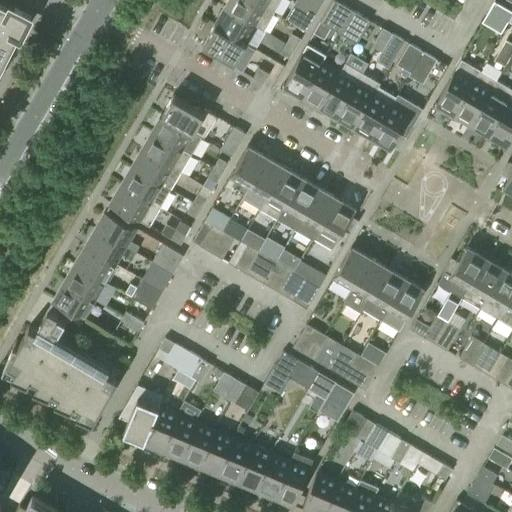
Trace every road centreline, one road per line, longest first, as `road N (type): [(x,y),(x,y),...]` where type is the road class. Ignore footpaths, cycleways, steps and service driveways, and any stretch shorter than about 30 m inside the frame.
road 1 (residential): [(383,182),(94,17)]
road 2 (residential): [(175,511),(0,425)]
road 3 (tertiary): [(0,180),(94,17)]
